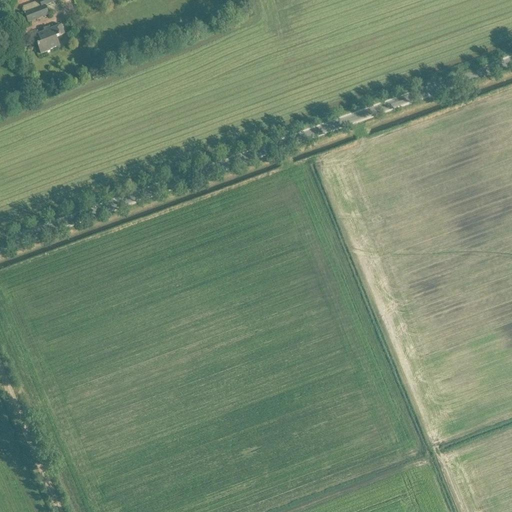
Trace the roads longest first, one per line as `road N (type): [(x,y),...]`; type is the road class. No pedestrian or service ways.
road 1 (unclassified): [(0,238),(511,61)]
road 2 (track): [(0,378),(56,511)]
